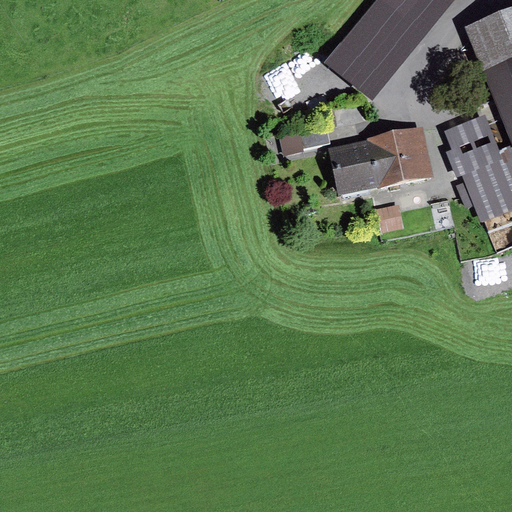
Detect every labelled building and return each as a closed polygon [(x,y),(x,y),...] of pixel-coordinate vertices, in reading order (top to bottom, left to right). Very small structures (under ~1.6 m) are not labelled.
[(386,0),(331,70),(362,95),(438,0),(386,0)] [(511,7),(464,27),(511,147),(511,7)] [(484,119),(440,137),(456,174),(451,176),(466,210),(477,206),(484,222),(511,210),(511,151),(500,156),(484,119)] [(328,128),(278,137),(282,159),(305,154),(304,151),(331,146),(328,128)] [(422,131),(328,151),(338,199),(432,179),(422,131)] [(398,198),(375,203),(380,224),(403,218),(398,198)]
